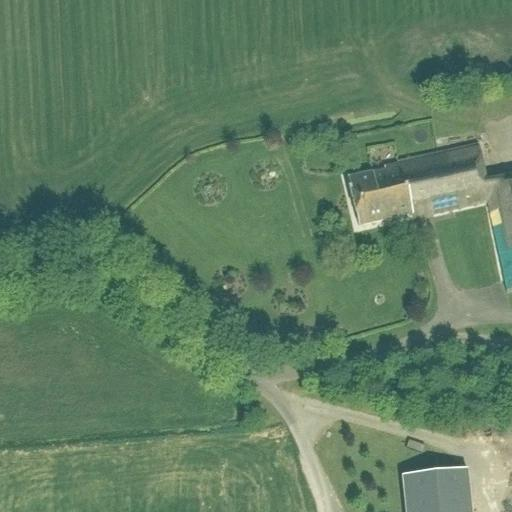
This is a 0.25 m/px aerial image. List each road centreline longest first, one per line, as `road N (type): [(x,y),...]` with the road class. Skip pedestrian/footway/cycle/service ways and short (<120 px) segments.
road 1 (unclassified): [(0,278),(92,278),(252,377),(292,427),(334,511)]
road 2 (track): [(276,404),(461,451),(482,471),(500,511)]
